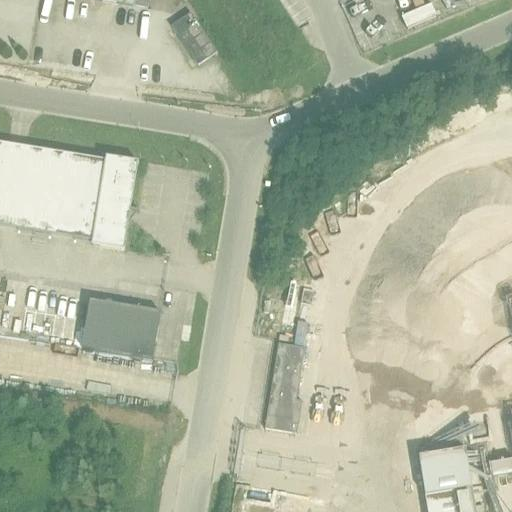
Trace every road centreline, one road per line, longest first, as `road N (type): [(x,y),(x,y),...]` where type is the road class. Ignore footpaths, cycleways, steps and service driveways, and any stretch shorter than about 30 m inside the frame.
road 1 (unclassified): [(191,511),(249,131)]
road 2 (unclassified): [(249,131),(283,126),(511,25)]
road 3 (unclassified): [(249,131),(0,93)]
